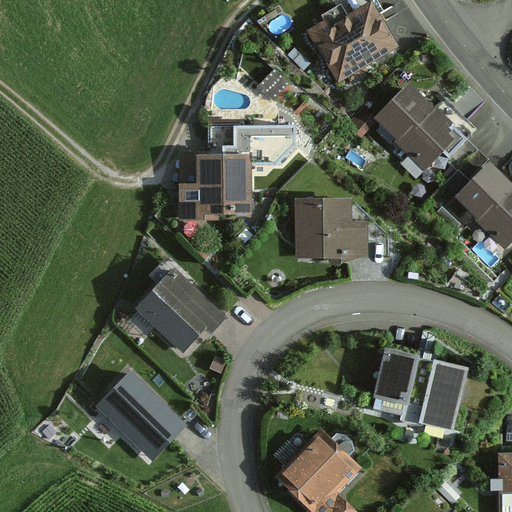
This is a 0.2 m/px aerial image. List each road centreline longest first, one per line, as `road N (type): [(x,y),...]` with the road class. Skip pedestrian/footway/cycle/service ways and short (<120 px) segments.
road 1 (residential): [(249,511),(236,423),(245,380),(270,339),(305,315),(355,303),(403,305),(451,315),(511,349)]
road 2 (track): [(0,91),(101,175),(127,183),(151,178),(167,163),(225,37),(258,0)]
